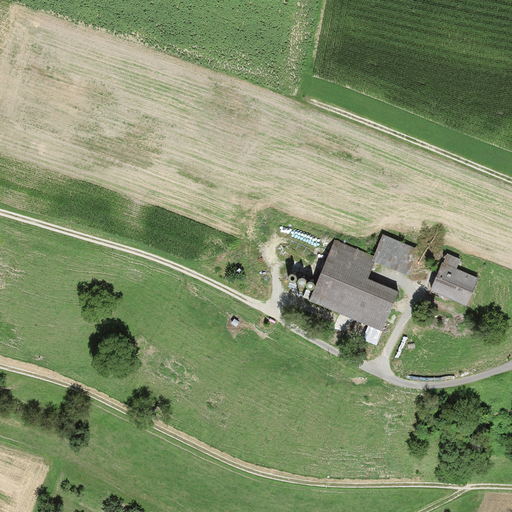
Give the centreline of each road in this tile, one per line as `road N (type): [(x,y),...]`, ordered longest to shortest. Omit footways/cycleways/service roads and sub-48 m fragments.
road 1 (residential): [(0,212),(185,267),(390,381),(455,383),(511,365)]
road 2 (track): [(511,489),(271,477),(0,363)]
road 3 (track): [(306,102),(511,181)]
